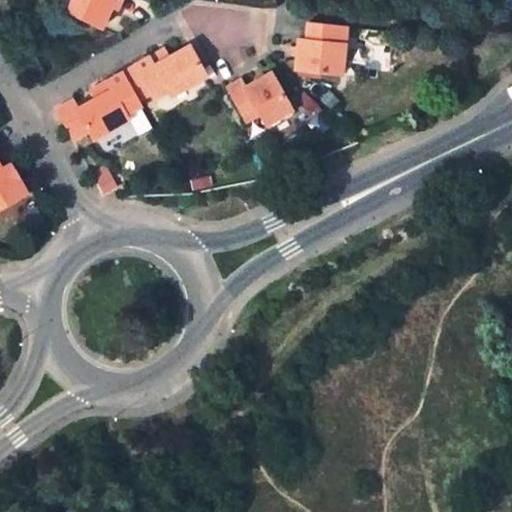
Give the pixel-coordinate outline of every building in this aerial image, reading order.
[(77,0),(71,14),(96,26),(102,15),(107,17),(115,0),(77,0)] [(101,29),(107,17),(102,15),(96,26),(101,29)] [(299,49),(297,69),(342,74),(347,27),(309,23),(307,39),(300,38),(299,49)] [(170,56),(164,60),(160,51),(146,59),(135,65),(152,95),(167,87),(172,95),(207,75),(190,45),(170,56)] [(160,51),(164,60),(170,56),(165,48),(160,51)] [(123,72),(140,102),(152,95),(135,65),(123,72)] [(96,140),(131,121),(125,110),(140,102),(123,72),(102,84),(107,94),(97,99),(87,105),(79,110),(96,140)] [(241,80),(227,88),(246,121),(260,114),(266,124),(292,110),(270,73),(258,80),(245,87),(241,80)] [(107,94),(102,84),(92,90),(97,99),(107,94)] [(10,164),(2,168),(8,179),(16,174),(10,164)] [(0,165),(0,207),(26,192),(16,174),(8,179),(2,168),(0,165)]
